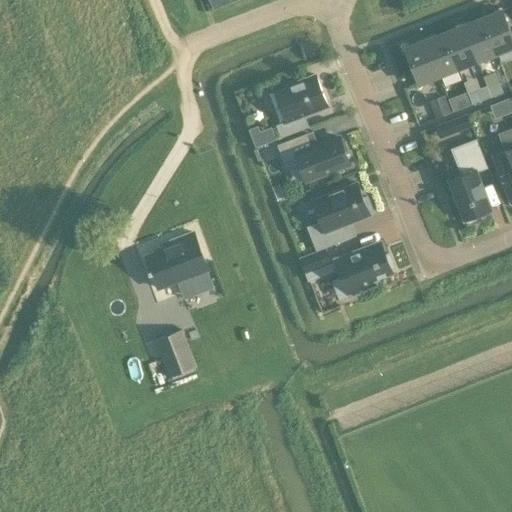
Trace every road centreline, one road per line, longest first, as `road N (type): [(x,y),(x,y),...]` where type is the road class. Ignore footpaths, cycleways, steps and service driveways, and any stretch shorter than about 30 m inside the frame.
road 1 (residential): [(335,0),(333,19),(430,265),(511,234)]
road 2 (residential): [(178,59),(311,0)]
